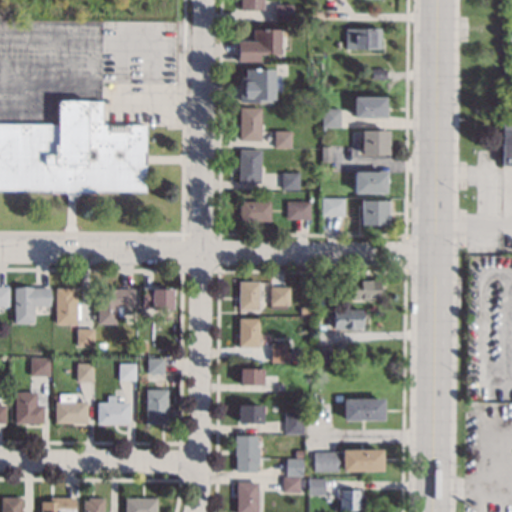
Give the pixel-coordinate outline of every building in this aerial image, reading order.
[(262,0),(262,8),(240,8),(240,0),(262,0)] [(291,4),(291,20),(274,20),(275,4),(291,4)] [(320,11),(320,18),(310,18),(310,10),(320,11)] [(278,53),(257,53),(257,58),(241,58),(241,40),(253,40),(253,28),(278,28),(278,53)] [(379,29),(378,50),(344,49),(345,28),(379,29)] [(273,69),(272,100),(244,99),(244,68),(273,69)] [(385,68),(384,78),(371,78),(371,68),(385,68)] [(511,164),(499,164),(499,121),(511,121),(511,108),(506,108),(506,88),(511,88),(511,164)] [(385,97),(384,117),(352,116),(353,96),(385,97)] [(102,99),(102,123),(144,123),(145,190),(93,190),(93,192),(77,192),(77,194),(75,194),(75,199),(67,199),(68,195),(65,195),(65,192),(49,192),(49,189),(0,189),(0,121),(57,121),(57,100),(102,99)] [(260,107),(259,140),(238,139),(239,107),(260,107)] [(340,108),(339,125),(320,125),(321,108),(340,108)] [(290,131),(290,147),(273,147),(273,130),(290,131)] [(387,130),(386,154),(360,153),(361,130),(387,130)] [(259,150),(258,182),(237,181),(238,149),(259,150)] [(384,172),(383,191),(353,190),(353,171),(384,172)] [(297,173),(296,188),(280,188),(281,173),(297,173)] [(342,197),(342,215),(319,215),(320,197),(342,197)] [(386,200),(385,224),(359,223),(359,200),(386,200)] [(269,202),(268,220),(238,220),(239,201),(269,202)] [(308,201),(307,218),(284,218),(285,201),(308,201)] [(376,298),(351,298),(352,280),(376,281),(376,298)] [(257,282),(257,308),(238,309),(238,282),(257,282)] [(0,306),(8,307),(8,287),(0,286),(0,306)] [(48,304),(33,305),(33,322),(13,322),(13,288),(48,287),(48,304)] [(172,308),(142,308),(142,287),(172,287),(172,308)] [(279,303),(269,303),(269,287),(279,287),(279,303)] [(72,292),(75,292),(76,323),(55,323),(55,288),(72,288),(72,292)] [(132,306),(122,306),(122,316),(116,316),(116,323),(97,324),(97,288),(132,288),(132,306)] [(359,328),(332,328),(332,310),(360,310),(359,328)] [(257,345),(237,345),(238,318),(258,318),(257,345)] [(93,345),(76,345),(76,328),(93,328),(93,345)] [(278,363),(264,363),(264,346),(279,347),(278,363)] [(328,363),(313,363),(313,348),(329,348),(328,363)] [(49,386),(29,386),(29,357),(49,357),(49,386)] [(163,372),(146,372),(146,357),(163,357),(163,372)] [(92,380),(76,380),(76,363),(92,363),(92,380)] [(134,379),(118,379),(118,363),(134,363),(134,379)] [(261,385),(239,385),(239,368),(262,368),(261,385)] [(165,423),(145,423),(145,389),(165,389),(165,423)] [(35,403),(43,403),(43,422),(14,423),(14,391),(35,391),(35,403)] [(73,401),(86,401),(86,422),(54,422),(54,401),(58,401),(58,393),(73,393),(73,401)] [(115,401),(128,401),(128,422),(96,422),(96,402),(107,402),(107,395),(115,395),(115,401)] [(382,419),(343,418),(343,398),(382,398),(382,419)] [(260,423),(237,423),(237,404),(260,405),(260,423)] [(301,432),(283,432),(284,412),(301,412),(301,432)] [(255,445),(257,445),(257,462),(255,462),(255,471),(233,470),(234,435),(255,435),(255,445)] [(381,470),(341,469),(341,449),(381,450),(381,470)] [(337,472),(311,471),(312,451),(337,452),(337,472)] [(301,475),(285,475),(285,458),(301,458),(301,475)] [(304,488),(298,487),(297,492),(281,492),(282,476),(304,476),(304,488)] [(322,493),(307,493),(307,477),(322,478),(322,493)] [(256,496),(263,496),(263,511),(256,511),(235,511),(236,482),(257,482),(256,496)] [(358,495),(364,495),(364,509),(339,509),(339,498),(336,498),(336,490),(358,490),(358,495)] [(73,511),(39,511),(39,501),(49,500),(49,496),(73,496),(73,511)] [(19,511),(0,511),(0,497),(19,497),(19,511)] [(102,511),(82,511),(82,500),(87,500),(87,497),(102,497),(102,511)] [(155,511),(124,511),(124,498),(155,497),(155,511)]
